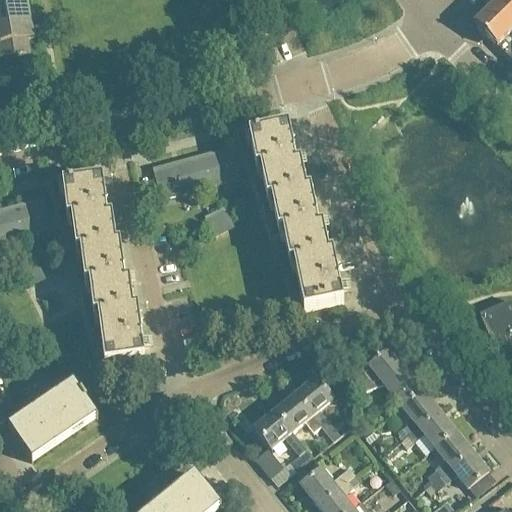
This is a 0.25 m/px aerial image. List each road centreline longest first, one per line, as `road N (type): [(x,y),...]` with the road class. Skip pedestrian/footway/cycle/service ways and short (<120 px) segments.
road 1 (residential): [(187,394),(171,362),(109,135)]
road 2 (residential): [(401,307),(306,82)]
road 3 (residential): [(187,394),(401,307)]
road 4 (residential): [(109,135),(306,82)]
road 5 (residential): [(29,498),(187,394)]
road 6 (residential): [(511,442),(401,307)]
road 7 (residential): [(274,511),(187,394)]
road 8 (residential): [(306,82),(371,62),(430,23)]
